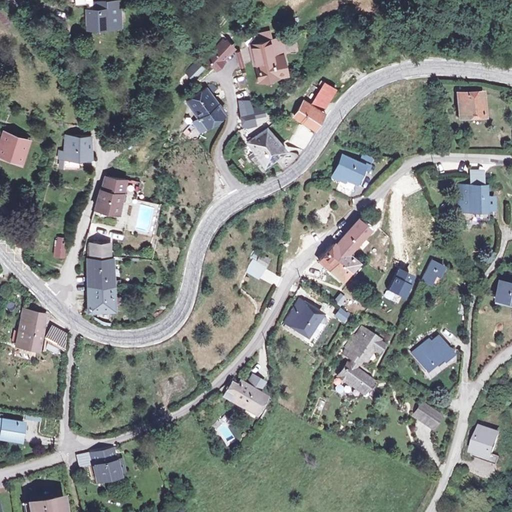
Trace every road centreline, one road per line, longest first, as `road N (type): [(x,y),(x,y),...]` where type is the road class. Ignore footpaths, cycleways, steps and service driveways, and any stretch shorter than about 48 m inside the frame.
road 1 (residential): [(511,161),(413,162),(288,278),(247,352),(214,385),(178,413),(65,452)]
road 2 (residential): [(12,0),(73,59),(90,96),(102,160),(64,281),(47,298)]
road 3 (secondary): [(511,75),(451,67),(382,75),(348,98),(284,177),(233,200)]
road 4 (secondary): [(233,200),(203,229),(175,320),(128,338),(72,320)]
road 5 (residential): [(461,421),(471,297),(501,249),(503,229)]
road 6 (residential): [(222,74),(231,118),(216,155),(233,200)]
road 7 (residential): [(65,452),(72,320)]
